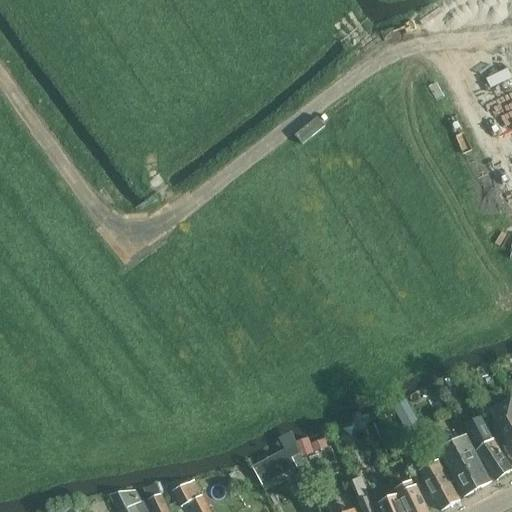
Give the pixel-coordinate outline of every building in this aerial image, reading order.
[(511,402),(493,411),(510,446),(505,449),(511,459),(511,402)] [(421,426),(417,418),(408,404),(395,412),(408,433),(421,426)] [(511,472),(511,468),(495,443),(494,443),(492,440),(493,439),(483,418),(466,427),(476,448),(477,447),(480,452),(478,453),(494,477),(496,481),(497,483),(511,472)] [(382,441),(375,426),(367,430),(373,445),(382,441)] [(489,480),(467,439),(440,454),(464,499),(491,484),(489,480)] [(315,454),(309,441),(298,445),(303,459),(315,454)] [(325,441),(314,445),(317,453),(329,449),(325,441)] [(298,469),(289,451),(280,456),(289,474),(298,469)] [(289,474),(280,456),(254,469),(263,487),(289,474)] [(442,511),(461,502),(439,463),(421,473),(429,488),(428,489),(431,494),(432,494),(442,511)] [(376,511),(365,482),(353,486),(363,511),(376,511)] [(210,511),(195,483),(174,494),(183,509),(190,505),(194,511),(210,511)] [(168,511),(156,486),(143,492),(147,500),(153,511),(168,511)] [(428,511),(417,488),(399,497),(406,511),(428,511)] [(153,511),(147,500),(142,501),(137,492),(128,494),(137,511),(153,511)] [(137,511),(128,494),(111,497),(118,511),(137,511)] [(404,511),(398,498),(379,507),(382,511),(404,511)] [(343,511),(340,502),(328,507),(330,511),(343,511)] [(80,511),(82,511),(75,503),(59,507),(59,508),(49,511),(80,511)]
